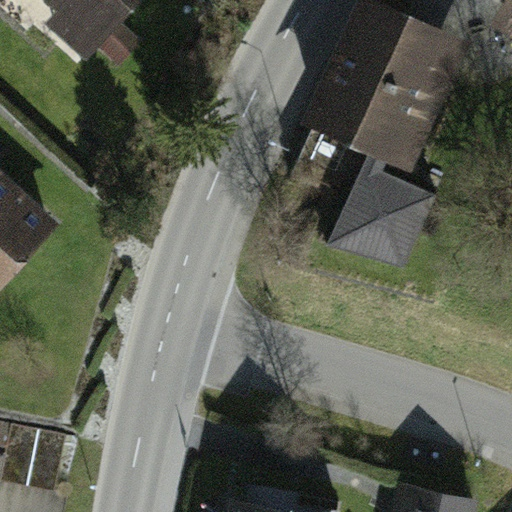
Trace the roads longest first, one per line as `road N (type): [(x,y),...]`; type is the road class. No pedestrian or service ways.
road 1 (tertiary): [(172,326),(221,168),(311,0)]
road 2 (residential): [(511,417),(394,373),(172,326)]
road 3 (tertiary): [(132,511),(172,326)]
